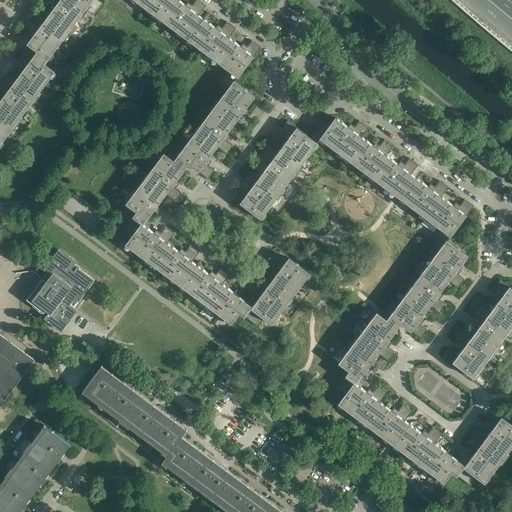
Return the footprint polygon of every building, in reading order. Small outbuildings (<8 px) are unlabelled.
[(68,34),(87,9),(74,0),(55,0),(57,1),(54,5),(56,7),(47,19),(68,34)] [(93,0),(74,0),(87,9),(93,0)] [(134,0),(158,18),(171,0),(134,0)] [(216,28),(203,19),(201,17),(199,15),(206,6),(197,0),(196,0),(191,7),(187,4),(186,6),(178,0),(171,0),(158,18),(186,38),(187,40),(213,59),(229,38),(236,28),(227,22),(221,29),(217,26),(216,28)] [(47,62),(68,34),(47,19),(38,12),(31,21),(38,26),(35,30),(37,32),(28,44),(38,52),(36,54),(34,56),(25,49),(18,58),(26,64),(23,68),(25,69),(16,81),(37,97),(56,72),(45,64),(47,62)] [(238,77),(261,47),(252,40),(247,47),(242,44),(241,47),(229,38),(213,59),(238,77)] [(37,97),(16,81),(7,74),(0,83),(7,89),(4,93),(6,95),(0,102),(0,108),(18,122),(37,97)] [(246,109),(255,97),(234,81),(215,107),(236,122),(245,129),(252,120),(245,115),(248,110),(246,109)] [(227,134),(236,122),(215,107),(196,132),(217,147),(227,154),(233,145),(226,140),(229,136),(227,134)] [(0,146),(18,122),(0,108),(0,146)] [(346,158),(362,137),(368,128),(359,121),(354,128),(350,125),(348,127),(336,118),(330,125),(320,139),(346,158)] [(320,139),(330,125),(324,120),(311,138),(318,143),(320,139)] [(318,143),(311,138),(288,121),(281,130),(288,135),(285,139),(287,141),(278,153),(299,168),(318,143)] [(187,167),(189,165),(208,179),(215,170),(207,164),(210,160),(209,159),(217,147),(196,132),(178,157),(176,159),(174,161),(164,153),(145,179),(166,195),(175,202),(182,193),(175,187),(178,183),(176,182),(187,167)] [(371,177),(386,156),(393,146),(384,140),(379,147),(375,144),(373,146),(362,137),(346,158),(371,177)] [(299,168),(278,153),(269,146),(262,155),(270,160),(267,164),(268,166),(260,177),(281,193),(299,168)] [(428,187),(417,179),(415,177),(411,174),(418,165),(409,158),(404,166),(400,163),(398,164),(386,156),(371,177),(398,197),(426,218),(441,197),(449,187),(439,181),(434,188),(430,185),(428,187)] [(281,193),(260,177),(250,170),(244,180),(251,185),(248,189),(250,191),(240,203),(261,219),(281,193)] [(157,207),(166,195),(145,179),(126,204),(137,212),(148,220),(154,211),(156,213),(159,208),(157,207)] [(451,236),(473,206),(464,199),(459,207),(455,204),(453,206),(441,197),(426,218),(451,236)] [(168,243),(175,234),(165,227),(160,234),(156,231),(154,233),(144,225),(148,220),(137,212),(123,230),(132,237),(126,245),(152,264),(168,243)] [(459,268),(468,256),(447,240),(428,266),(449,281),(458,288),(465,279),(457,274),(460,269),(459,268)] [(193,261),(200,252),(190,245),(185,253),(181,250),(179,252),(168,243),(152,264),(177,283),(193,261)] [(292,298),(310,273),(280,251),(273,260),(281,265),(278,270),(279,271),(271,283),(292,298)] [(63,323),(93,282),(93,278),(63,256),(59,257),(27,300),(39,309),(41,306),(44,308),(42,311),(59,323),(63,323)] [(181,286),(197,265),(195,263),(193,261),(177,283),(180,285),(181,286)] [(207,305),(223,284),(230,275),(221,268),(215,275),(211,272),(210,274),(197,265),(181,286),(207,305)] [(440,293),(449,281),(428,266),(409,290),(430,306),(439,313),(446,304),(439,298),(442,294),(440,293)] [(292,298),(271,283),(261,276),(254,285),(262,290),(259,295),(261,296),(253,307),(248,303),(240,313),(258,327),(264,318),(272,324),(292,298)] [(511,327),(511,288),(500,280),(494,289),(501,294),(498,298),(500,300),(491,312),(511,327)] [(232,324),(240,313),(248,303),(239,296),(240,294),(236,291),(234,293),(223,284),(207,305),(232,324)] [(400,326),(401,324),(421,338),(427,329),(420,324),(423,319),(421,318),(430,306),(409,290),(389,317),(387,320),(377,312),(358,338),(379,354),(388,361),(395,352),(387,346),(390,342),(389,341),(400,326)] [(493,352),(511,327),(491,312),(482,305),(475,314),(482,319),(479,323),(481,325),(472,337),(493,352)] [(474,378),(493,352),(472,337),(463,330),(456,339),(464,344),(460,348),(462,350),(453,362),(474,378)] [(0,406),(33,362),(35,360),(0,334),(0,406)] [(370,366),(379,354),(358,338),(339,363),(350,371),(360,379),(367,370),(368,371),(372,367),(370,366)] [(106,406),(123,382),(102,366),(84,390),(106,406)] [(364,423),(380,402),(387,393),(378,386),(373,393),(368,390),(367,392),(356,384),(360,379),(350,371),(336,389),(345,396),(339,404),(364,423)] [(127,421),(145,398),(123,382),(106,406),(127,421)] [(148,437),(166,414),(145,398),(127,421),(148,437)] [(422,433),(408,423),(405,421),(412,411),(403,404),(397,412),(393,409),(392,411),(380,402),(364,423),(392,444),(420,464),(435,443),(442,434),(433,427),(428,434),(424,431),(422,433)] [(504,457),(511,446),(511,424),(493,410),(486,419),(493,424),(490,428),(492,430),(483,442),(504,457)] [(204,452),(182,436),(187,429),(185,428),(166,414),(148,437),(167,451),(169,453),(164,460),(186,476),(204,452)] [(55,466),(71,446),(71,445),(47,427),(31,448),(55,466)] [(485,483),(504,457),(483,442),(474,435),(467,444),(475,449),(471,454),(473,455),(465,466),(460,462),(452,472),(471,486),(477,477),(485,483)] [(452,472),(460,462),(452,455),(453,453),(448,450),(447,452),(435,443),(420,464),(444,483),(452,472)] [(37,491),(55,466),(31,448),(13,473),(37,491)] [(203,489),(221,465),(204,452),(186,476),(203,489)] [(221,502),(239,478),(221,465),(203,489),(221,502)] [(0,496),(20,511),(37,491),(13,473),(0,489),(0,496)] [(233,511),(240,511),(256,491),(239,478),(221,502),(233,511)] [(267,511),(273,504),(256,491),(240,511),(267,511)] [(0,511),(20,511),(0,496),(0,511)]
